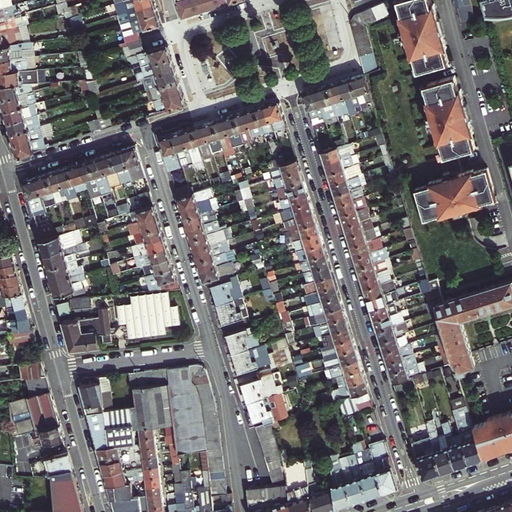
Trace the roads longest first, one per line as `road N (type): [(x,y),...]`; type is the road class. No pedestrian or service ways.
road 1 (residential): [(418,498),(286,83)]
road 2 (residential): [(144,128),(210,349)]
road 3 (residential): [(61,367),(7,172)]
road 4 (residential): [(210,349),(243,511)]
road 5 (residential): [(61,367),(210,349)]
road 6 (residential): [(99,511),(61,367)]
road 7 (residential): [(144,128),(7,172)]
road 8 (residential): [(286,83),(351,63),(331,0)]
